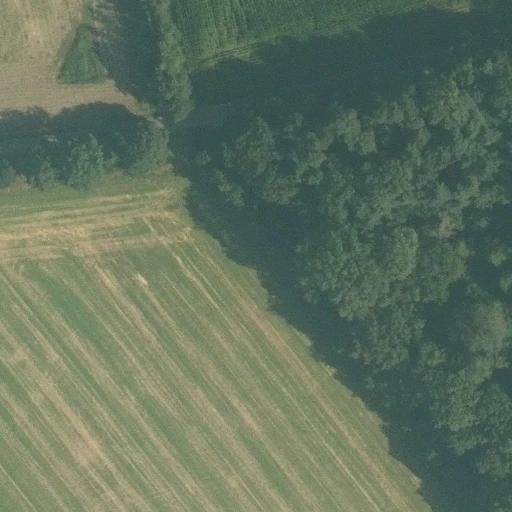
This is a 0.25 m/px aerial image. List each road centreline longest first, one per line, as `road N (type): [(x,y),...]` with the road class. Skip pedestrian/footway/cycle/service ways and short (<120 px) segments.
road 1 (unclassified): [(0,145),(212,109),(511,26)]
road 2 (track): [(511,497),(212,109)]
road 3 (track): [(123,0),(148,119)]
